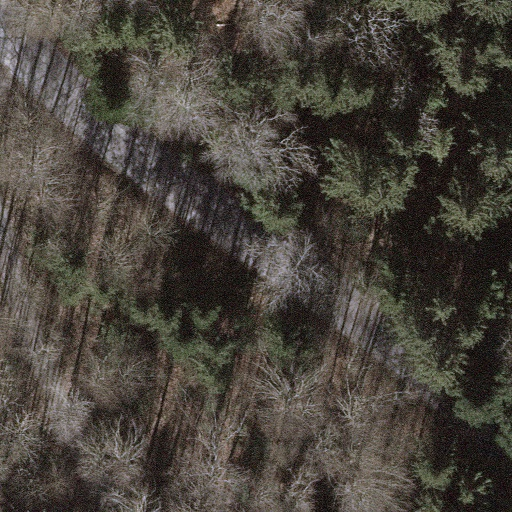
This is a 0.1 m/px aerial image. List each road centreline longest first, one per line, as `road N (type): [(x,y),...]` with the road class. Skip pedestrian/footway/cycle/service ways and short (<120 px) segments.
road 1 (unclassified): [(511,448),(282,257),(57,86),(0,10)]
road 2 (track): [(0,243),(34,358),(132,511)]
